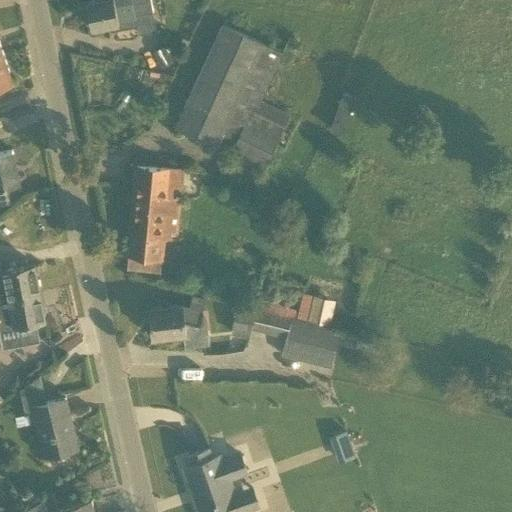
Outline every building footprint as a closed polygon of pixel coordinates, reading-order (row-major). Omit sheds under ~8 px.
[(94,0),(87,2),(92,28),(114,23),(115,30),(138,25),(136,15),(153,11),(150,0),(94,0)] [(264,170),(290,113),(262,100),(284,52),(223,23),(175,125),(217,145),(222,134),(236,140),(229,154),(264,170)] [(0,87),(13,83),(0,43),(0,87)] [(164,46),(152,52),(160,67),(171,61),(164,46)] [(343,91),(330,127),(343,132),(356,96),(343,91)] [(0,202),(9,201),(6,184),(19,182),(13,149),(0,151),(0,202)] [(181,198),(166,197),(169,167),(135,163),(127,254),(128,254),(127,269),(160,272),(161,258),(164,258),(165,238),(178,239),(181,198)] [(40,292),(34,263),(0,269),(0,298),(9,297),(40,292)] [(0,333),(1,333),(0,329),(0,328),(45,320),(40,292),(9,297),(0,298),(0,333)] [(181,306),(150,308),(150,309),(145,311),(148,334),(153,335),(153,336),(185,332),(186,344),(204,343),(210,343),(206,312),(203,311),(207,296),(192,293),(189,308),(181,306)] [(319,322),(325,297),(314,294),(308,319),(319,322)] [(340,329),(286,315),(254,307),(238,304),(232,334),(249,338),(251,329),(286,338),(282,354),(330,366),(337,341),(340,329)] [(33,404),(45,455),(75,448),(68,416),(70,415),(66,396),(47,401),(33,404)] [(213,455),(210,447),(188,455),(191,464),(185,466),(191,484),(197,481),(200,490),(203,489),(206,497),(203,498),(206,506),(200,508),(201,511),(245,511),(260,507),(252,485),(236,491),(232,479),(249,472),(241,451),(224,457),(222,452),(213,455)] [(200,490),(197,481),(191,484),(200,508),(206,506),(203,498),(206,497),(203,489),(200,490)] [(94,511),(91,500),(57,507),(53,492),(42,499),(44,511),(94,511)]
